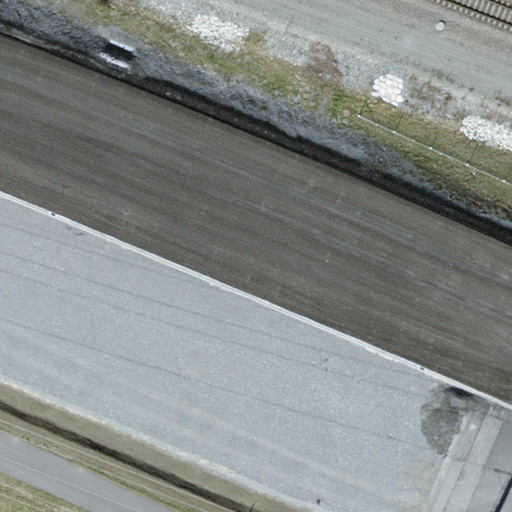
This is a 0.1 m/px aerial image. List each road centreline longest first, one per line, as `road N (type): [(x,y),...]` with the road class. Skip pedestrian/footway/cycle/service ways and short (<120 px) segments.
road 1 (motorway): [(511,356),(0,152)]
road 2 (motorway): [(0,306),(354,442),(510,511)]
road 3 (unclassified): [(0,448),(137,511)]
